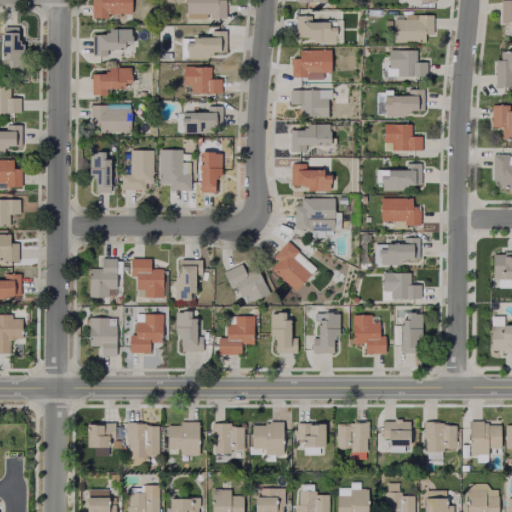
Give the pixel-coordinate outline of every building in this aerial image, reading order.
[(129,0),(129,14),(89,13),(89,0),(129,0)] [(221,0),(221,19),(183,19),(183,0),(221,0)] [(511,0),(511,35),(506,35),(507,23),(498,23),(498,0),(511,0)] [(376,11),(376,22),(363,22),(363,11),(376,11)] [(429,16),(429,36),(420,35),(420,42),(388,42),(389,19),(401,19),(401,15),(429,16)] [(339,21),(339,40),(330,40),(330,44),(308,43),(308,38),(292,38),(292,16),(307,17),(307,20),(339,21)] [(18,44),(18,66),(2,65),(2,61),(0,61),(0,27),(14,27),(14,44),(18,44)] [(135,29),(134,57),(87,57),(88,35),(104,33),(104,29),(135,29)] [(222,31),(222,52),(203,52),(203,59),(181,59),(181,51),(178,51),(178,43),(185,43),(185,38),(207,38),(207,31),(222,31)] [(327,51),(326,73),(319,73),(319,77),(288,77),(288,59),(296,59),(296,50),(327,51)] [(423,62),(423,77),(393,77),(393,68),(385,68),(385,50),(413,51),(413,62),(423,62)] [(511,51),(511,85),(510,85),(510,88),(492,88),(492,60),(497,60),(497,51),(511,51)] [(217,78),(217,94),(187,93),(187,85),(178,85),(178,66),(207,67),(206,78),(217,78)] [(127,68),(128,83),(118,83),(118,90),(103,90),(103,95),(88,95),(88,75),(98,75),(98,72),(103,72),(103,68),(127,68)] [(19,98),(9,98),(9,86),(0,85),(0,113),(19,113),(19,98)] [(421,89),(421,104),(405,104),(404,107),(402,107),(402,111),(374,111),(374,90),(388,90),(388,94),(404,94),(404,89),(421,89)] [(323,91),(323,113),(297,113),(297,101),(285,101),(285,90),(323,91)] [(126,106),(126,129),(94,129),(94,118),(88,118),(89,102),(102,102),(103,106),(126,106)] [(511,107),(511,136),(501,136),(501,124),(489,124),(489,104),(506,104),(506,107),(511,107)] [(209,105),(209,120),(202,120),(202,122),(199,122),(199,127),(175,127),(175,110),(182,110),(182,105),(209,105)] [(302,148),(287,148),(287,122),(325,122),(325,140),(302,140),(302,148)] [(418,132),(418,147),(390,146),(390,139),(381,139),(381,122),(408,122),(408,132),(418,132)] [(20,125),(4,125),(5,131),(0,131),(0,151),(5,152),(5,147),(20,147),(20,125)] [(149,147),(149,179),(141,179),(141,186),(118,186),(118,171),(126,171),(126,147),(149,147)] [(186,159),(186,186),(166,186),(166,179),(157,179),(157,147),(178,147),(178,159),(186,159)] [(106,189),(92,189),(93,173),(88,173),(88,148),(98,148),(98,157),(106,157),(106,189)] [(209,171),(209,188),(196,188),(196,149),(217,149),(216,169),(209,171)] [(511,156),(511,184),(497,184),(497,177),(489,177),(489,151),(506,151),(506,156),(511,156)] [(16,167),(16,182),(2,182),(2,179),(0,178),(0,158),(7,158),(6,167),(16,167)] [(417,160),(417,181),(399,181),(399,187),(379,187),(379,180),(371,180),(371,164),(402,164),(403,159),(417,160)] [(325,186),(304,186),(304,181),(287,181),(287,161),(316,161),(316,168),(325,168),(325,186)] [(0,195),(15,196),(15,210),(4,210),(4,222),(0,222),(0,195)] [(330,197),(330,209),(339,209),(338,227),(291,227),(292,202),(299,202),(299,196),(330,197)] [(417,205),(417,221),(403,221),(403,225),(391,225),(391,218),(379,218),(379,196),(408,197),(407,202),(412,202),(412,205),(417,205)] [(13,243),(13,254),(0,254),(0,232),(3,233),(3,243),(13,243)] [(407,237),(407,253),(400,252),(400,255),(397,255),(396,260),(376,260),(376,237),(407,237)] [(307,272),(293,288),(270,267),(277,260),(270,253),(284,238),(295,248),(288,255),(307,272)] [(511,249),(511,277),(507,277),(507,284),(495,284),(495,275),(488,275),(489,249),(511,249)] [(112,256),(111,293),(85,293),(85,266),(96,266),(96,255),(112,256)] [(161,265),(160,294),(130,294),(131,273),(126,273),(126,255),(146,255),(146,265),(161,265)] [(196,256),(196,271),(190,271),(190,300),(173,300),(173,256),(196,256)] [(240,262),(243,271),(256,267),(266,293),(251,299),(249,292),(240,295),(236,284),(229,287),(222,269),(240,262)] [(0,270),(16,270),(15,292),(0,292),(0,270)] [(416,281),(416,296),(379,296),(379,271),(407,271),(406,281),(416,281)] [(199,334),(199,349),(174,349),(175,329),(169,329),(169,308),(184,309),(184,315),(192,315),(191,334),(199,334)] [(293,335),(293,350),(272,349),(272,329),(267,329),(267,308),(280,309),(280,312),(287,312),(287,335),(293,335)] [(335,308),(335,331),(332,331),(331,335),(329,335),(329,348),(310,348),(309,333),(311,333),(311,308),(335,308)] [(159,309),(159,320),(155,320),(155,335),(145,335),(144,349),(125,349),(125,331),(130,331),(130,314),(141,314),(141,309),(159,309)] [(418,310),(418,330),(412,330),(412,334),(409,334),(409,340),(395,340),(396,309),(418,310)] [(382,335),(382,350),(361,350),(361,340),(349,340),(349,311),(370,311),(370,321),(376,321),(376,335),(382,335)] [(250,313),(250,341),(238,341),(238,350),(215,350),(215,336),(222,336),(222,312),(250,313)] [(23,319),(23,339),(11,339),(11,352),(0,352),(0,314),(11,314),(11,319),(23,319)] [(111,314),(111,351),(96,351),(96,342),(86,342),(86,314),(111,314)] [(511,350),(498,350),(498,346),(487,345),(487,320),(511,320),(511,350)] [(406,419),(405,439),(383,439),(384,430),(380,430),(380,418),(406,419)] [(511,418),(511,444),(503,444),(504,418),(511,418)] [(281,419),(281,453),(272,453),(271,458),(261,458),(261,446),(258,446),(258,451),(248,451),(248,422),(261,422),(261,419),(281,419)] [(113,420),(112,434),(102,434),(101,442),(80,442),(81,420),(113,420)] [(227,420),(227,424),(240,424),(240,446),(227,446),(227,458),(211,458),(211,436),(208,436),(208,420),(227,420)] [(319,420),(319,443),(317,443),(317,452),(296,452),(296,430),(292,430),(293,420),(319,420)] [(498,421),(498,451),(488,451),(488,448),(486,448),(486,460),(470,460),(470,452),(466,452),(466,420),(498,421)] [(195,421),(194,452),(177,452),(177,446),(164,446),(164,421),(195,421)] [(365,421),(365,456),(346,456),(346,444),(333,444),(333,421),(365,421)] [(452,422),(452,446),(439,445),(439,461),(421,461),(421,421),(452,422)] [(154,422),(154,453),(123,452),(123,422),(154,422)] [(357,480),(356,487),(365,487),(364,511),(334,511),(334,484),(346,484),(346,479),(357,480)] [(155,480),(154,511),(126,511),(126,486),(138,486),(138,480),(155,480)] [(396,480),(395,489),(398,489),(398,492),(411,492),(410,511),(380,511),(380,488),(383,488),(383,480),(396,480)] [(482,480),(482,493),(494,493),(494,511),(464,511),(464,485),(473,485),(473,480),(482,480)] [(309,481),(309,492),(325,492),(325,511),(293,511),(293,488),(297,488),(297,481),(309,481)] [(281,484),(281,503),(278,503),(278,511),(249,511),(249,490),(252,490),(252,484),(281,484)] [(240,494),(239,511),(208,511),(208,487),(227,487),(227,494),(240,494)] [(194,499),(194,511),(164,511),(164,490),(190,490),(190,499),(194,499)] [(442,491),(442,502),(449,502),(449,511),(419,511),(419,491),(442,491)] [(108,493),(108,511),(83,511),(84,492),(108,493)]
